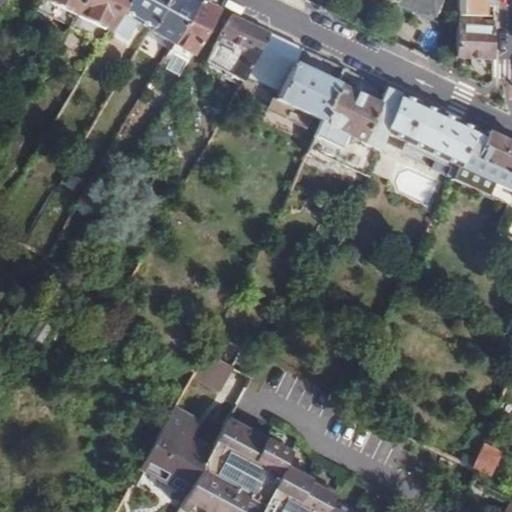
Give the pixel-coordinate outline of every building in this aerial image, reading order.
[(73,17),(83,0),(42,0),(41,3),(35,13),(66,29),(73,17)] [(109,33),(128,0),(83,0),(73,17),(107,32),(109,33)] [(147,32),(165,0),(128,0),(109,33),(107,32),(103,38),(123,50),(138,28),(147,32)] [(165,0),(147,32),(172,46),(198,2),(192,0),(165,0)] [(388,0),(432,17),(439,0),(388,0)] [(491,0),(455,0),(455,16),(477,16),(477,7),(491,7),(491,4),(491,0)] [(198,2),(172,46),(192,57),(218,12),(208,7),(198,2)] [(218,34),(205,60),(212,64),(227,38),(245,48),(214,99),(227,107),(246,75),(269,35),(239,21),(229,16),(218,34)] [(464,20),(455,20),(455,58),(491,58),(491,23),(479,23),(479,29),(464,29),(464,20)] [(269,35),(246,75),(280,91),(276,99),(322,121),(336,87),(295,67),(302,51),(269,35)] [(379,149),(385,134),(381,133),(397,97),(383,90),(377,106),(336,87),(322,121),(317,133),(344,146),(349,135),(379,149)] [(421,151),(437,116),(415,105),(397,97),(381,133),(385,134),(421,151)] [(159,112),(158,115),(158,117),(159,120),(161,121),(164,120),(167,119),(168,116),(168,113),(166,111),(164,111),(161,111),(159,112)] [(458,169),(475,130),(469,131),(450,122),(437,116),(421,151),(458,169)] [(511,145),(493,137),(475,130),(458,169),(511,191),(511,197),(493,242),(511,250),(511,145)] [(94,216),(88,210),(79,222),(87,228),(94,216)] [(43,300),(27,289),(1,330),(18,340),(43,300)] [(49,302),(22,343),(35,351),(61,310),(49,302)] [(203,353),(191,376),(217,392),(232,369),(203,353)] [(511,412),(497,405),(492,416),(511,427),(511,423),(511,412)] [(172,406),(140,464),(167,479),(165,484),(185,495),(212,449),(191,438),(198,423),(172,406)] [(212,449),(185,495),(175,511),(331,511),(326,509),(333,497),(283,467),(289,456),(228,421),(212,449)]
